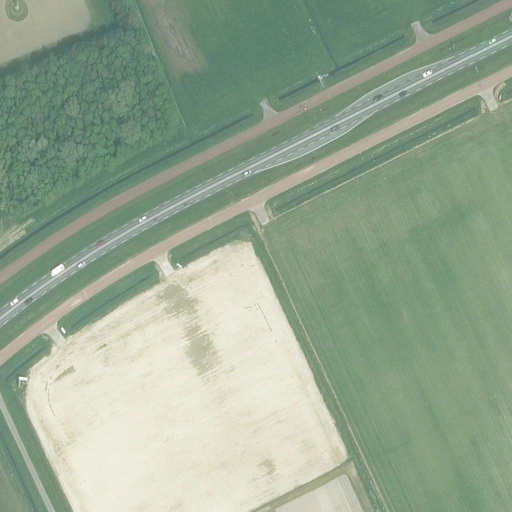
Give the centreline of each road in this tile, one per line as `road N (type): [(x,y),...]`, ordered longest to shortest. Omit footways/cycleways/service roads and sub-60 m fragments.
road 1 (unclassified): [(0,359),(155,253),(511,72)]
road 2 (primary): [(0,316),(151,216),(511,36)]
road 3 (unclassified): [(0,281),(161,176),(511,1)]
